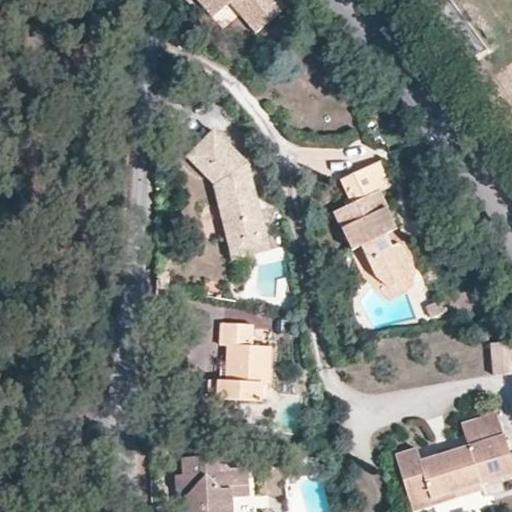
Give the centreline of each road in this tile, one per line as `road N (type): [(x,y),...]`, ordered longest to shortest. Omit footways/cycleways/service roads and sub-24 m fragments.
road 1 (residential): [(130,421),(151,0)]
road 2 (residential): [(511,237),(439,121),(344,0)]
road 3 (residential): [(0,455),(104,416),(130,421)]
